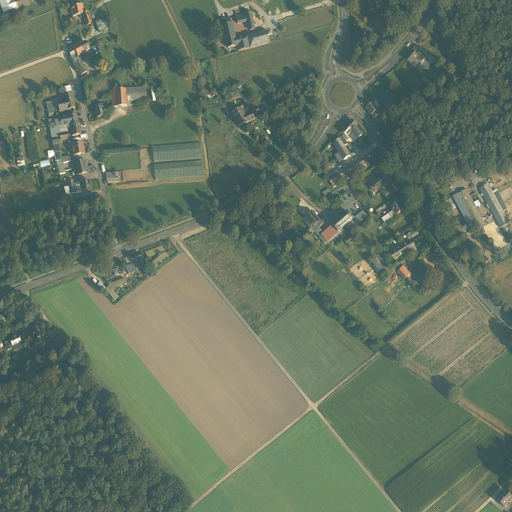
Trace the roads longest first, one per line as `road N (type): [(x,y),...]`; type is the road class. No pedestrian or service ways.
road 1 (track): [(399,511),(172,234)]
road 2 (track): [(195,502),(469,280)]
road 3 (track): [(184,511),(195,502),(22,290)]
road 4 (tertiary): [(354,108),(469,280),(511,326)]
road 5 (residential): [(63,51),(77,79),(119,253)]
road 6 (secondary): [(119,253),(241,202),(284,175)]
road 7 (residential): [(212,61),(237,128),(284,175)]
road 8 (track): [(77,79),(149,62),(212,61)]
road 9 (secondary): [(0,298),(119,253)]
road 10 (secondary): [(357,86),(443,0)]
